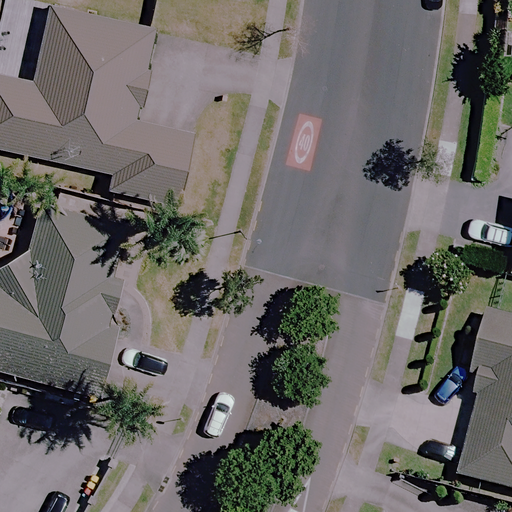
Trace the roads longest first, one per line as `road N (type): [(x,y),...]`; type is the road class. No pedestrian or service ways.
road 1 (tertiary): [(176,511),(348,99)]
road 2 (tertiary): [(348,99),(354,314),(291,511)]
